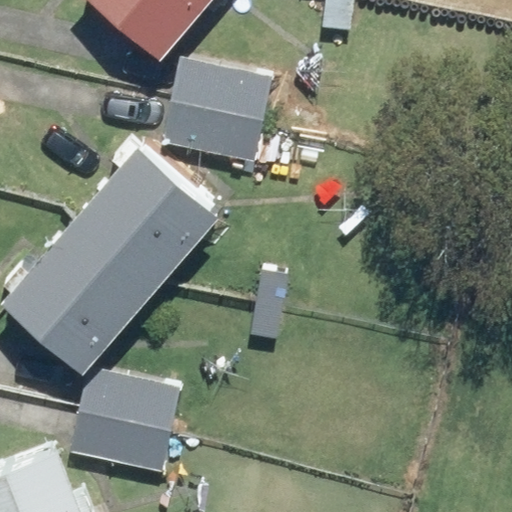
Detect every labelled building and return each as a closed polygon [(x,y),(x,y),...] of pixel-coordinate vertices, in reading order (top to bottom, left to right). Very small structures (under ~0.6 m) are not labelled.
[(201,0),(133,0),(170,34),(201,0)] [(356,0),(329,0),(328,19),(355,20),(356,0)] [(279,64),(183,49),(170,134),(266,149),(279,64)] [(228,196),(149,127),(12,281),(91,351),(228,196)] [(291,262),(262,259),(255,327),(285,330),(291,262)] [(180,371),(88,357),(74,443),(167,458),(180,371)] [(99,511),(66,429),(0,456),(0,511),(99,511)]
